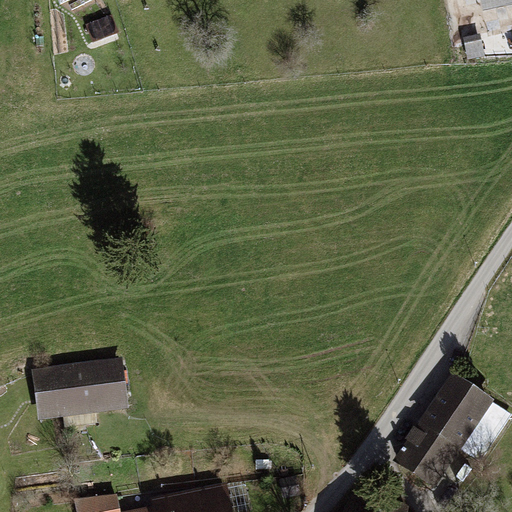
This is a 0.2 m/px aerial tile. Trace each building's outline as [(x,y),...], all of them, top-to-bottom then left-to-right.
[(511,0),(476,0),(480,15),(510,8),(511,16),(511,0)] [(127,363),(35,374),(41,418),(132,407),(127,363)] [(511,417),(453,379),(397,464),(435,489),(458,455),(480,470),(511,421),(511,417)] [(294,477),(276,481),(280,500),(298,496),(294,477)] [(230,511),(224,485),(117,510),(117,511),(230,511)] [(113,511),(110,495),(72,502),(73,511),(113,511)] [(353,497),(338,511),(410,511),(412,507),(353,497)]
